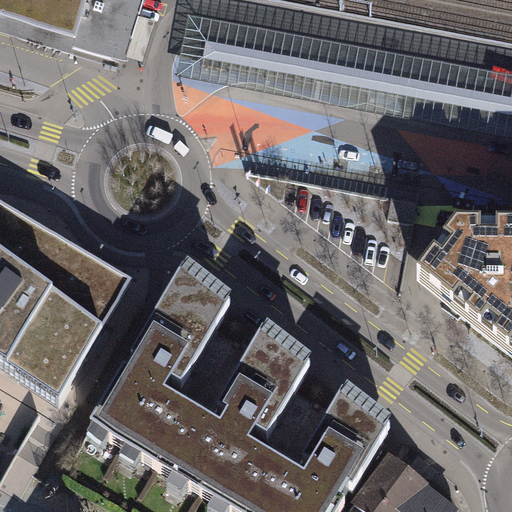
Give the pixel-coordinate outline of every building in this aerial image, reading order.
[(0,0),(0,36),(10,40),(73,59),(74,55),(75,51),(124,66),(126,61),(127,57),(144,0),(0,0)] [(141,19),(129,59),(135,61),(144,64),(156,24),(141,19)] [(176,81),(511,143),(511,78),(188,19),(176,81)] [(387,203),(415,208),(418,196),(248,163),(246,175),(387,203)] [(415,208),(387,203),(383,224),(412,230),(415,208)] [(0,374),(60,408),(135,290),(0,209),(0,374)] [(457,236),(419,285),(497,346),(511,357),(511,229),(488,229),(480,237),(457,236)] [(182,279),(131,363),(172,387),(181,393),(228,315),(182,279)] [(308,376),(261,341),(217,414),(228,421),(256,438),(267,444),(308,376)] [(190,415),(164,400),(172,387),(131,363),(107,403),(90,431),(157,471),(190,415)] [(388,437),(341,402),(303,466),(312,471),(353,495),(388,437)] [(221,433),(190,415),(157,471),(225,511),(252,511),(278,469),(248,451),(256,438),(228,421),(221,433)] [(391,462),(352,511),(451,511),(424,490),(426,488),(391,462)] [(304,484),(278,469),(252,511),(342,511),(353,495),(312,471),(308,478),(304,484)]
